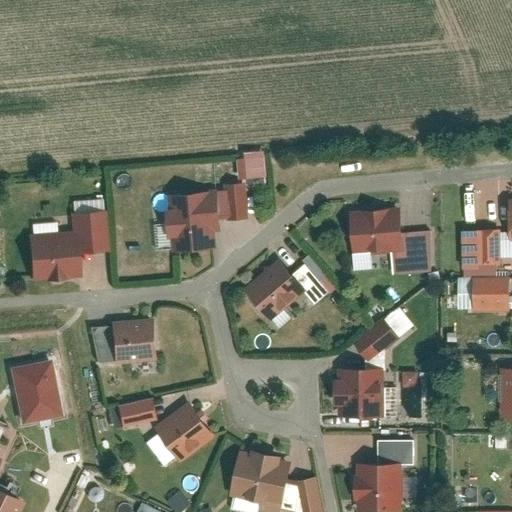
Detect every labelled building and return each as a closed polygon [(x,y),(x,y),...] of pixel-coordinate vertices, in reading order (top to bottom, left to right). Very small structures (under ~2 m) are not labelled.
[(263,176),(262,151),(234,153),(235,177),(263,176)] [(223,252),(222,222),(249,221),(248,185),(222,186),(223,192),(170,195),(173,254),(223,252)] [(84,277),(82,252),(112,249),(108,209),(73,213),(75,230),(29,234),(34,281),(84,277)] [(432,233),(405,235),(403,211),(352,216),(356,258),(402,254),(404,274),(436,271),(432,233)] [(505,234),(465,235),(466,267),(506,266),(505,234)] [(246,292),(277,327),(314,295),(284,259),(246,292)] [(511,281),(477,282),(477,315),(511,314),(511,281)] [(117,325),(123,367),(168,362),(163,320),(117,325)] [(387,322),(357,347),(375,368),(405,344),(387,322)] [(34,364),(14,368),(25,420),(61,413),(52,370),(36,373),(34,364)] [(342,376),(343,421),(390,420),(389,375),(342,376)] [(108,406),(112,425),(155,416),(151,397),(108,406)] [(158,436),(186,471),(222,443),(194,407),(158,436)] [(0,476),(6,465),(0,462),(0,456),(9,437),(0,432),(0,476)] [(246,455),(236,500),(284,511),(294,511),(305,469),(246,455)] [(405,511),(405,469),(361,470),(361,511),(405,511)] [(0,511),(25,511),(28,507),(0,493),(0,511)] [(164,511),(139,501),(134,511),(164,511)]
